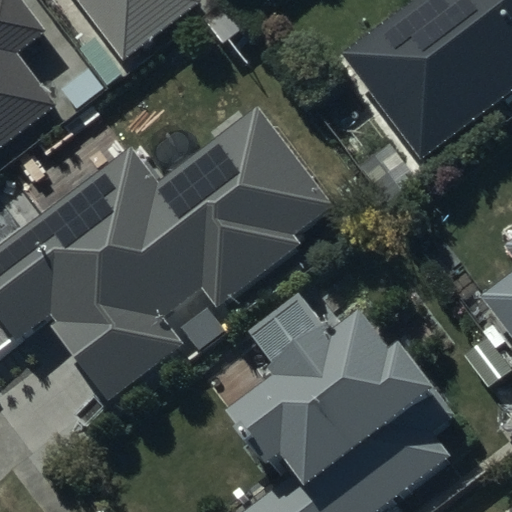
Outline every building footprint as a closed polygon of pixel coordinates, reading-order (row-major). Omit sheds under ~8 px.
[(0,159),(62,113),(23,62),(50,42),(18,0),(2,0),(0,2),(0,1),(0,159)] [(72,0),(104,42),(82,58),(108,94),(133,76),(129,69),(206,13),(195,0),(72,0)] [(511,0),(429,0),(431,2),(347,64),(427,171),(511,106),(511,0)] [(140,159),(0,261),(0,323),(22,353),(60,325),(65,332),(59,336),(115,412),(191,356),(172,329),(209,302),(222,319),(308,255),(299,243),(335,216),(266,121),(166,195),(140,159)] [(398,151),(366,175),(394,212),(426,189),(398,151)] [(511,288),(489,306),(511,336),(511,254),(511,255),(511,288)] [(304,486),(269,511),(400,511),(458,468),(439,442),(459,427),(411,364),(402,371),(373,334),(346,354),(309,305),(254,346),(286,387),(279,393),(283,399),(238,433),(280,489),(296,476),(304,486)]
